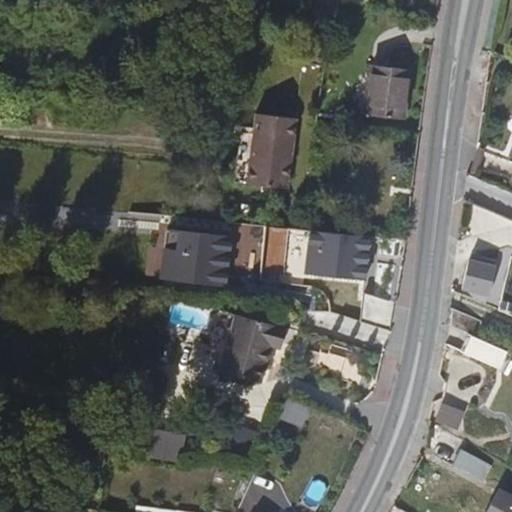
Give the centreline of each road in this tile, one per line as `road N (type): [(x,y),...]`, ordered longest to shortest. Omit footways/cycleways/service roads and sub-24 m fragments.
road 1 (secondary): [(466,0),(411,382),(362,511)]
road 2 (track): [(0,133),(172,146)]
